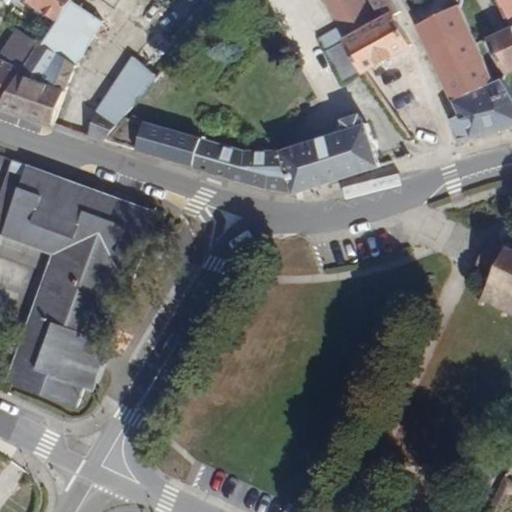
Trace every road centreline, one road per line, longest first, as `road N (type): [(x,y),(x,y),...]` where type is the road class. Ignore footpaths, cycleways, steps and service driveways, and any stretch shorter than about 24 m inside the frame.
road 1 (tertiary): [(271,213),(216,263),(99,469)]
road 2 (tertiary): [(271,213),(0,121)]
road 3 (tertiary): [(511,157),(333,215),(271,213)]
